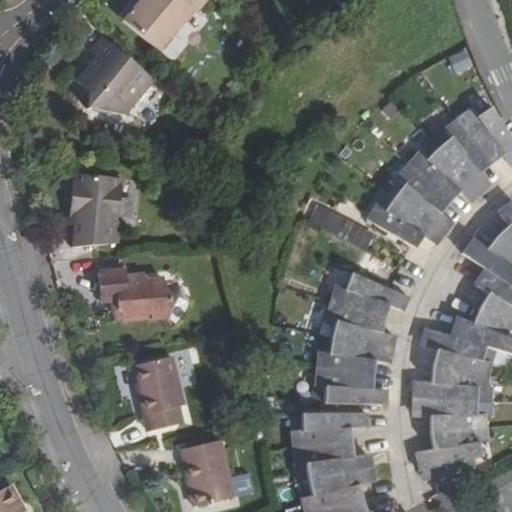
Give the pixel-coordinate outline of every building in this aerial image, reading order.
[(140,0),(138,3),(131,2),(119,15),(123,24),(154,51),(168,34),(170,37),(193,10),(195,12),(205,0),(140,0)] [(155,81),(104,39),(92,55),(100,61),(91,71),(89,69),(76,84),(89,94),(88,111),(126,117),(155,81)] [(380,198),(370,215),(420,244),(428,234),(439,242),(457,220),(445,210),(464,190),(473,198),(494,181),(485,171),(507,154),(511,162),(511,145),(499,120),(493,106),(479,114),(472,106),(447,125),(454,133),(429,155),(423,149),(401,172),(407,179),(387,203),(380,198)] [(127,179),(79,176),(73,226),(80,226),(78,247),(120,243),(127,179)] [(511,200),(501,210),(511,223),(511,224),(491,246),(478,236),(467,248),(486,264),(476,280),(490,290),(474,320),(463,315),(452,337),(430,329),(425,344),(439,349),(431,381),(417,379),(418,414),(433,414),(435,447),(418,449),(421,467),(480,452),(479,445),(486,444),(487,415),(478,415),(482,387),(488,389),(496,359),(486,356),(490,345),(511,352),(511,200)] [(305,228),(369,244),(374,223),(310,208),(305,228)] [(97,270),(98,275),(125,272),(125,267),(97,270)] [(410,294),(359,267),(350,286),(340,283),(331,314),(341,317),(333,349),(323,349),(320,380),(330,381),(328,397),(383,400),(385,386),(376,385),(380,357),(393,359),(399,334),(389,331),(397,303),(406,306),(410,294)] [(125,272),(98,275),(102,304),(111,303),(118,302),(119,312),(132,319),(170,315),(178,306),(165,281),(152,282),(145,277),(126,279),(125,272)] [(118,302),(111,303),(112,315),(121,321),(132,319),(119,312),(118,302)] [(138,389),(149,434),(182,426),(178,409),(183,407),(173,359),(136,368),(141,388),(138,389)] [(254,399),(260,397),(253,373),(247,376),(254,399)] [(253,373),(260,397),(262,396),(255,373),(253,373)] [(303,494),(305,511),(365,489),(366,489),(365,482),(377,479),(373,451),(359,452),(356,426),(371,426),(369,410),(307,408),(307,429),(295,429),(298,460),(309,458),(310,493),(303,494)] [(221,444),(182,453),(195,508),(234,500),(221,444)] [(15,511),(20,508),(10,488),(0,493),(0,511),(15,511)] [(365,489),(305,511),(384,511),(383,504),(369,506),(367,490),(366,489),(365,489)]
